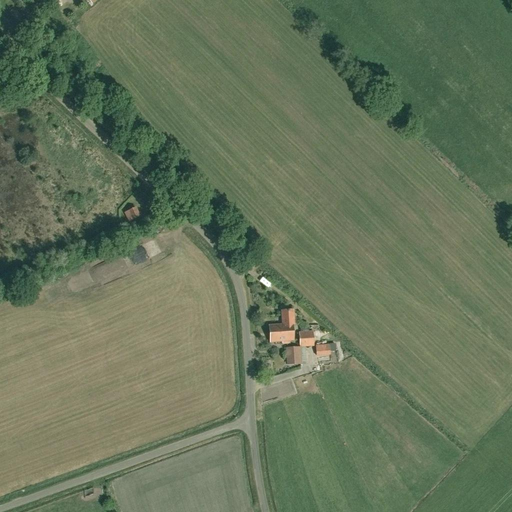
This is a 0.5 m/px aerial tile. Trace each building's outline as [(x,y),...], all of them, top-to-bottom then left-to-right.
[(126,212),(130,221),(140,216),(136,207),(126,212)] [(286,336),(286,341),(294,340),(292,325),(294,325),(293,310),(281,311),(282,325),(285,324),(286,334),(287,334),(287,336),(286,336)] [(269,342),(286,341),(286,336),(287,336),(287,334),(286,334),(285,324),(282,325),(268,326),(269,342)] [(314,347),(314,345),(313,331),(299,332),(299,347),(314,347)] [(335,344),(330,344),(315,345),(316,356),(330,355),(330,352),(336,352),(335,344)] [(286,348),(287,353),(287,364),(299,364),(298,348),(286,348)]
